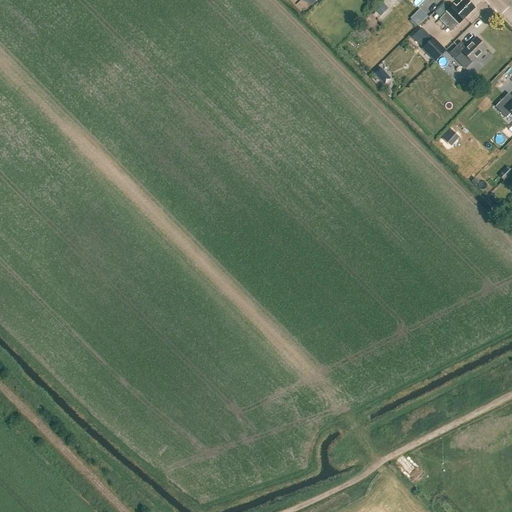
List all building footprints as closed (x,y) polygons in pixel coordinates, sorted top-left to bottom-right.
[(454,6),(447,13),(439,20),(447,28),(454,20),(459,24),(474,9),(465,0),(464,0),(456,9),(454,6)] [(374,10),(381,16),(388,9),(381,3),(374,10)] [(422,7),(412,17),(420,25),(430,15),(422,7)] [(388,53),(397,43),(392,38),(383,48),(388,53)] [(447,51),(434,38),(422,49),(435,63),(447,51)] [(450,54),(466,69),(472,63),(487,49),(476,38),(466,48),(461,43),(450,54)] [(382,83),(391,79),(387,71),(378,75),(382,83)] [(459,85),(453,80),(448,85),(454,90),(459,85)] [(505,97),(495,107),(506,118),(511,114),(511,99),(510,101),(505,97)] [(511,171),(507,167),(499,176),(504,181),(511,172),(511,171)] [(491,203),(496,199),(491,194),(486,199),(491,203)]
